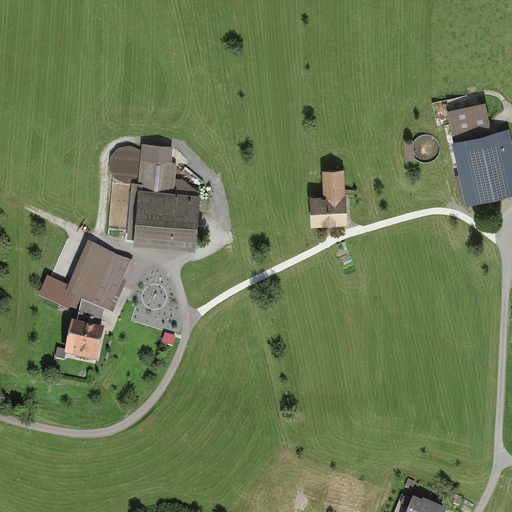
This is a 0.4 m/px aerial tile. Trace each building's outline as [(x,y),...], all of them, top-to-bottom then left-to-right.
[(482,110),(451,116),(470,206),(511,196),(511,160),(507,137),(489,141),(482,110)] [(415,138),(416,161),(436,160),(435,138),(415,138)] [(406,161),(415,161),(414,142),(406,142),(406,161)] [(134,243),(200,249),(205,202),(176,199),(179,168),(143,164),(134,243)] [(313,225),(346,224),(345,198),(342,198),(341,172),(325,173),(326,200),(312,200),(313,225)] [(87,252),(70,290),(111,308),(128,269),(87,252)] [(73,328),(67,356),(96,362),(102,334),(73,328)] [(164,335),(163,346),(175,347),(177,336),(164,335)] [(407,511),(443,511),(445,507),(424,499),(423,501),(414,497),(407,511)]
